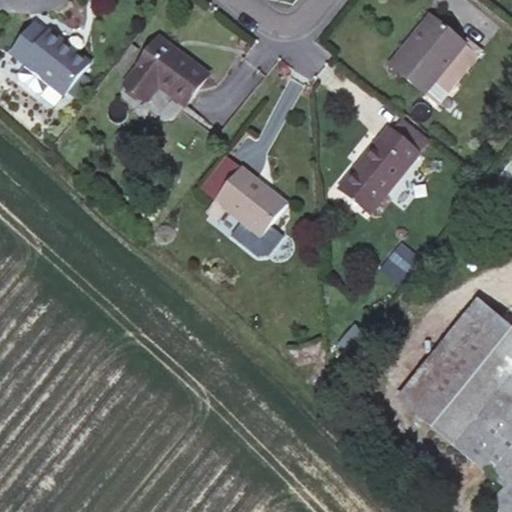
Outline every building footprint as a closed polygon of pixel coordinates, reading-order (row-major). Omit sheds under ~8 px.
[(394,70),(434,20),(430,16),(390,66),(394,70)] [(465,45),(434,20),(394,70),(424,95),(425,94),(465,45)] [(36,21),(33,25),(45,36),(49,31),(36,21)] [(45,36),(33,25),(12,52),(27,64),(19,74),(20,80),(37,93),(44,92),(51,84),(66,95),(74,86),(83,73),(92,63),(79,53),(84,47),(83,42),(78,38),(73,38),(68,44),(50,30),(49,31),(45,36)] [(209,76),(159,39),(125,86),(148,103),(160,87),(186,106),(209,76)] [(478,56),(465,45),(425,94),(438,105),(478,56)] [(83,73),(74,86),(80,91),(90,79),(83,73)] [(393,131),(421,154),(430,143),(402,120),(393,131)] [(422,155),(421,154),(393,131),(390,129),(380,141),(383,143),(363,168),(360,166),(340,190),(371,215),(422,155)] [(380,141),(360,166),(363,168),(383,143),(380,141)] [(250,181),(253,178),(227,158),(201,190),(215,201),(239,172),(250,181)] [(287,205),(253,178),(250,181),(239,172),(215,201),(206,212),(218,221),(227,211),(241,222),(261,237),(270,225),(287,205)] [(284,236),(270,225),(261,237),(241,222),(230,236),(257,257),(268,256),(284,236)] [(397,278),(415,254),(400,243),(382,267),(397,278)] [(511,477),(511,329),(493,314),(414,411),(505,487),(511,477)] [(511,511),(511,477),(505,487),(489,506),(495,511),(511,511)]
